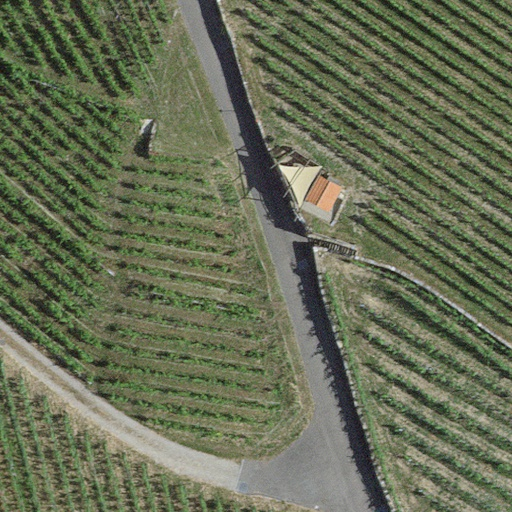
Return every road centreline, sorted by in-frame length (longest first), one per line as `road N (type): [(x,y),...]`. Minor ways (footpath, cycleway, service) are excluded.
road 1 (track): [(195,0),(373,511)]
road 2 (track): [(362,485),(196,464),(108,417),(0,331)]
